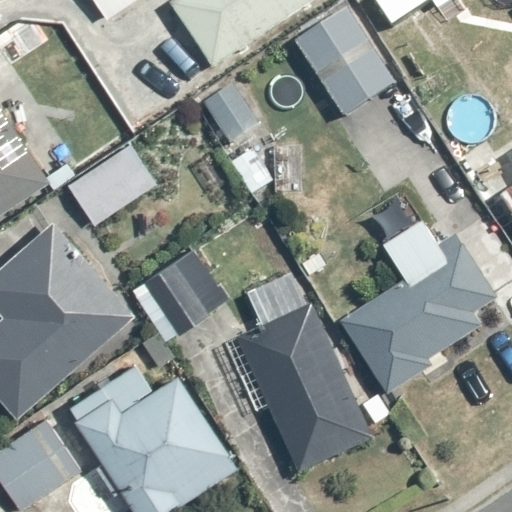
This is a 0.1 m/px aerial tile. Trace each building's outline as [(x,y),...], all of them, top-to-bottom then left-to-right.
[(8,0),(0,6),(0,36),(24,69),(76,30),(65,15),(85,0),(97,0),(119,28),(155,0),(8,0)] [(399,82),(351,7),(298,41),(346,116),(399,82)] [(9,62),(0,68),(0,215),(58,172),(36,143),(58,127),(9,62)] [(252,194),(262,188),(278,177),(279,187),(305,187),(305,146),(277,146),(236,82),(206,102),(237,150),(228,156),(252,194)] [(87,198),(102,222),(169,180),(144,140),(52,196),(62,213),(87,198)] [(511,184),(502,190),(511,206),(511,184)] [(436,358),(484,327),(478,317),(506,299),(477,254),(458,266),(454,259),(428,219),(387,245),(408,278),(343,320),(392,397),(441,365),(436,358)] [(145,313),(62,221),(0,276),(0,306),(8,315),(0,322),(0,388),(28,419),(145,313)] [(236,297),(196,248),(142,290),(182,340),(236,297)] [(379,435),(294,269),(246,294),(264,329),(226,349),(258,411),(269,405),(304,474),(379,435)] [(137,511),(178,511),(247,463),(185,376),(159,394),(134,360),(0,455),(0,467),(31,511),(37,511),(104,465),(137,511)]
